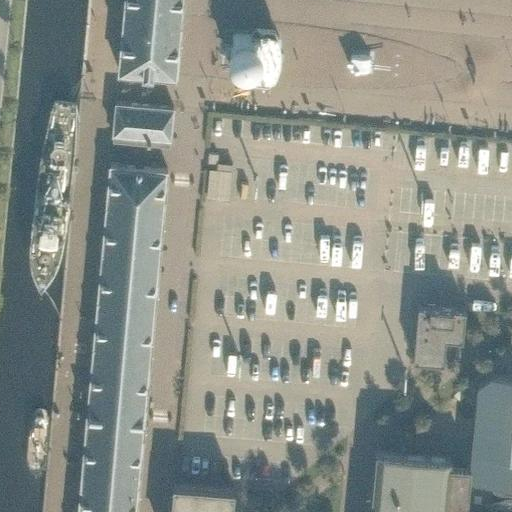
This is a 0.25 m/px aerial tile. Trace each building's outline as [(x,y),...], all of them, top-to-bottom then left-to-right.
[(126,0),(119,69),(177,75),(183,0),(126,0)] [(234,65),(236,66),(272,69),(273,69),(274,68),(275,68),(275,67),(276,65),(277,62),(278,56),(279,48),(279,43),(278,37),(278,36),(278,35),(277,34),(276,34),(275,33),(240,30),(239,30),(238,30),(237,30),(236,31),(235,31),(235,32),(234,32),(234,33),(231,62),(231,63),(232,64),(233,65),(234,65)] [(354,60),(375,61),(376,43),(354,42),(354,60)] [(172,136),(174,104),(117,99),(114,130),(115,131),(115,137),(170,142),(170,136),(172,136)] [(137,511),(169,166),(111,161),(79,511),(137,511)] [(431,303),(420,302),(414,357),(444,360),(447,335),(463,336),(466,307),(455,306),(455,305),(431,303)] [(471,464),(470,475),(490,477),(511,478),(511,371),(492,370),(479,380),(471,462),(471,464)] [(451,461),(451,455),(378,448),(371,511),(511,511),(511,509),(488,507),(490,477),(470,475),(469,475),(470,464),(471,464),(471,462),(470,462),(469,463),(451,461)] [(176,480),(174,480),(171,511),(231,511),(234,485),(179,480),(176,480)]
